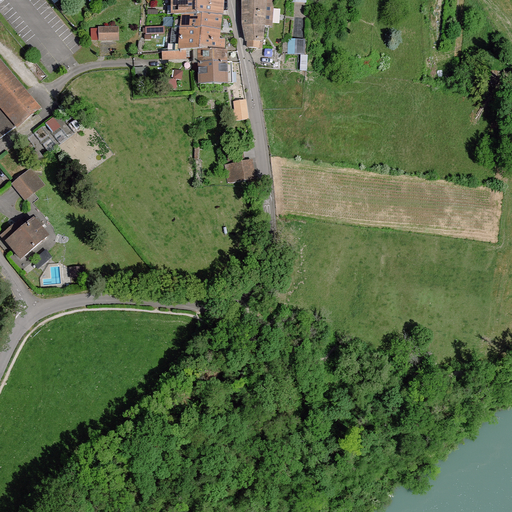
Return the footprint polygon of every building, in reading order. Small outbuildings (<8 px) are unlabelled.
[(241,63),(238,52),(226,52),(227,41),(220,40),(223,16),(223,0),(173,0),(173,16),(183,15),(182,30),(173,29),(171,45),(170,45),(169,53),(163,53),(163,60),(192,58),(192,51),(194,51),(195,64),(199,64),(200,85),(233,84),(233,63),(241,63)] [(243,0),(245,28),(249,44),(248,48),(263,49),(263,42),(264,43),(266,26),(273,26),(274,0),(243,0)] [(119,28),(100,28),(100,42),(119,41),(119,28)] [(306,41),(289,40),(289,55),(302,56),(301,69),(308,69),(309,56),(305,56),(305,53),(306,41)] [(0,141),(40,108),(0,61),(0,141)] [(246,101),(234,102),(235,110),(233,110),(235,122),(249,120),(246,101)] [(58,118),(37,130),(43,140),(64,128),(58,118)] [(227,147),(229,161),(244,159),(242,144),(227,147)] [(253,162),(227,166),(229,183),(255,179),(253,162)] [(33,169),(15,184),(30,201),(47,187),(33,169)] [(21,220),(2,236),(22,260),(50,237),(36,220),(27,228),(21,220)] [(48,251),(34,263),(39,269),(53,258),(48,251)]
